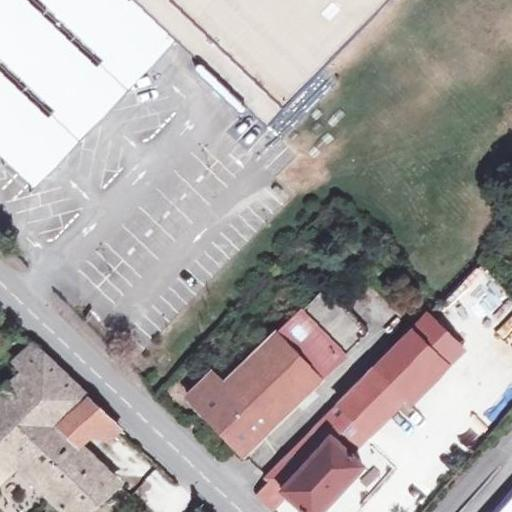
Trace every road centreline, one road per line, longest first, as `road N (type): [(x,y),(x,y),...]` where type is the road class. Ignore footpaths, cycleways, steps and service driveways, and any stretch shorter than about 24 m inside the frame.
road 1 (tertiary): [(245,511),(0,277)]
road 2 (unknown): [(176,134),(174,62),(110,0)]
